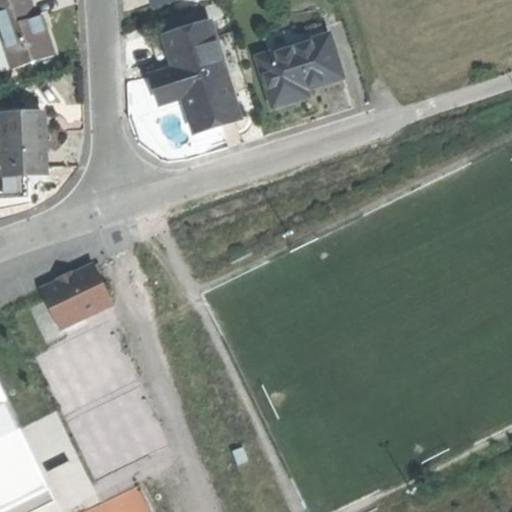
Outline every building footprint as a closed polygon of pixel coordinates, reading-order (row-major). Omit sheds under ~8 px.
[(30,0),(19,0),(0,6),(0,20),(16,71),(56,58),(45,25),(40,27),(37,18),(30,0)] [(211,23),(165,38),(175,70),(152,77),(156,90),(161,106),(184,100),(195,133),(241,119),(211,23)] [(330,38),(260,60),(276,108),(308,97),(306,90),(327,84),(343,78),(330,38)] [(45,111),(7,112),(8,168),(47,167),(46,134),(45,111)] [(100,262),(40,291),(60,332),(118,305),(100,262)] [(0,511),(41,511),(59,503),(0,385),(0,511)]
